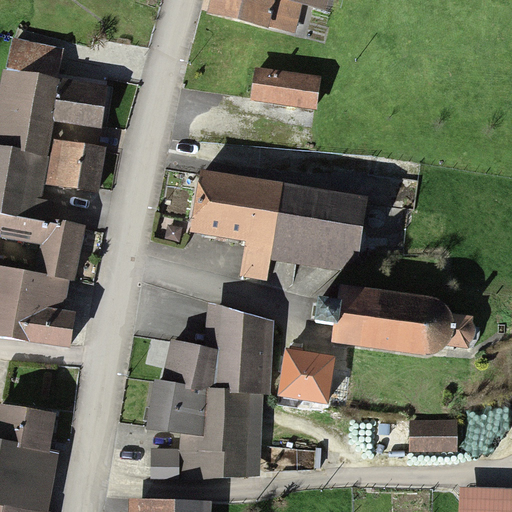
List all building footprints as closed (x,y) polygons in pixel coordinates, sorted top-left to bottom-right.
[(328,0),(219,0),(215,21),(266,33),(273,3),(325,15),(328,0)] [(9,81),(59,89),(65,56),(15,47),(9,81)] [(322,87),(259,78),(254,104),(317,114),(322,87)] [(38,205),(59,89),(9,81),(5,80),(0,107),(0,242),(45,250),(49,227),(53,207),(38,205)] [(65,88),(60,127),(104,133),(109,94),(65,88)] [(259,140),(215,134),(211,162),(255,169),(259,140)] [(55,151),(50,190),(100,197),(105,158),(55,151)] [(371,197),(198,169),(187,233),(247,242),(242,275),(268,279),(271,260),(358,274),(371,197)] [(84,233),(49,227),(45,250),(39,285),(68,290),(74,291),(84,233)] [(62,323),(68,290),(39,285),(0,277),(0,344),(70,357),(76,325),(62,323)] [(339,285),(330,344),(420,356),(429,356),(439,353),(447,347),(448,346),(468,348),(468,342),(472,339),(474,336),(475,332),(475,327),(471,322),(472,316),(452,314),(451,311),(445,304),(436,299),(427,297),(339,285)] [(341,302),(318,298),(314,323),(337,327),(341,302)] [(263,482),(265,404),(272,404),(272,331),(211,312),(212,357),(175,348),(165,391),(159,390),(153,436),(186,441),(186,458),(186,494),(249,494),(249,481),(263,482)] [(340,368),(289,361),(284,406),(334,412),(340,368)] [(0,428),(0,453),(52,461),(51,421),(1,415),(0,428)] [(458,432),(413,430),(412,457),(457,459),(458,432)] [(0,511),(50,511),(58,462),(52,461),(0,453),(0,511)] [(186,494),(186,458),(154,458),(154,494),(186,494)] [(511,511),(511,489),(458,487),(456,511),(511,511)]
